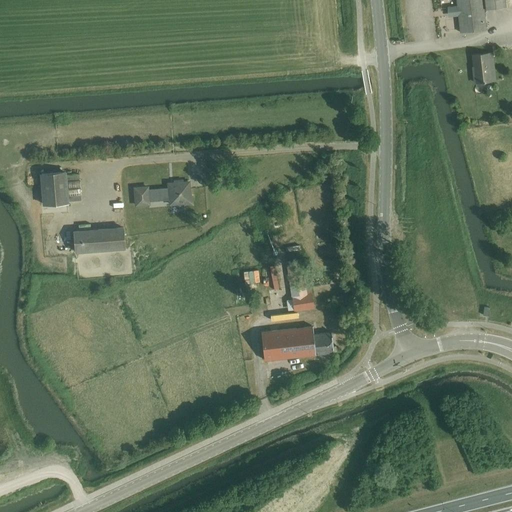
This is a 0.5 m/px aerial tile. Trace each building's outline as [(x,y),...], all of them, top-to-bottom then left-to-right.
[(506,8),(504,0),(456,0),(457,7),(450,8),(450,16),(458,15),(460,32),(486,29),(484,11),(486,10),(506,8)] [(475,83),(491,81),(488,53),(472,55),(475,83)] [(148,187),(136,188),(137,205),(150,204),(150,201),(170,199),(171,204),(185,203),(185,205),(193,205),(193,196),(191,196),(190,182),(183,182),(183,181),(175,181),(175,183),(169,184),(170,189),(149,190),(148,187)] [(274,231),(284,229),(280,215),(271,218),(274,231)] [(76,252),(124,248),(123,228),(74,231),(76,252)] [(312,293),(307,294),(302,263),(307,263),(303,241),(296,242),(298,249),(285,251),(292,296),(294,311),(314,308),(312,293)] [(264,360),(316,354),(334,352),(331,332),(313,334),(313,326),(261,332),(264,360)]
